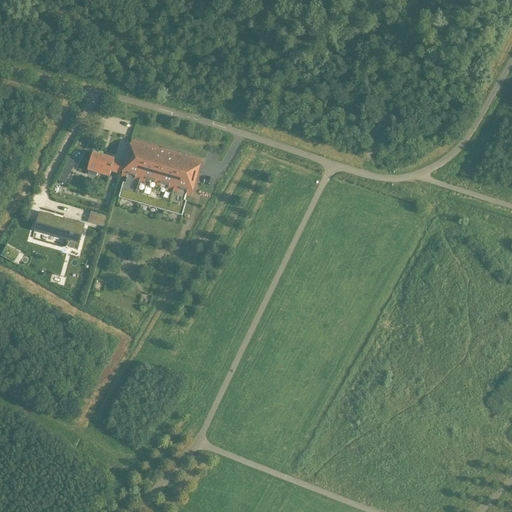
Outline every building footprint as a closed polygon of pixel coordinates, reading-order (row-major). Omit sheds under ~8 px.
[(125,164),(122,175),(121,177),(126,178),(125,184),(123,183),(118,198),(182,216),(186,201),(184,201),(186,195),(191,197),(201,161),(132,141),(125,164)] [(111,171),(122,175),(125,164),(114,161),(114,159),(92,153),(87,171),(88,171),(87,174),(96,177),(97,173),(109,177),(111,171)] [(69,159),(66,164),(73,168),(76,162),(69,159)] [(39,212),(34,229),(69,239),(70,236),(73,236),(74,235),(79,237),(83,225),(39,212)] [(109,217),(93,213),(91,221),(106,225),(109,217)] [(14,264),(20,254),(6,246),(0,256),(14,264)]
